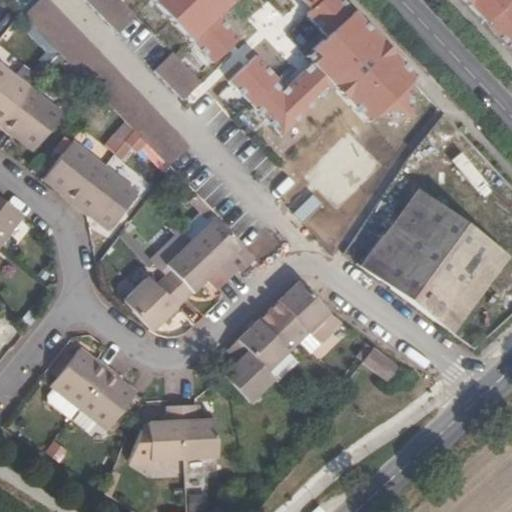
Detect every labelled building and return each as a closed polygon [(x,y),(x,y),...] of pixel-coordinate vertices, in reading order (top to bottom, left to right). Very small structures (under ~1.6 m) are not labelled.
[(190,148),(45,0),(38,0),(23,14),(171,166),(190,148)] [(137,17),(119,0),(83,0),(118,36),(137,17)] [(153,0),(215,63),(240,38),(219,17),(235,0),(153,0)] [(408,83),(413,79),(411,77),(414,74),(364,17),(362,19),(343,0),(323,0),(314,10),(308,15),(329,36),(316,49),(322,55),(315,62),(286,90),(277,81),(280,78),(259,55),(233,80),(285,134),(335,85),(369,120),(375,114),(393,118),(411,101),(408,83)] [(304,0),(314,10),(323,0),(304,0)] [(511,0),(458,0),(511,55),(511,0)] [(322,55),(316,49),(309,55),(315,62),(322,55)] [(201,84),(173,55),(154,73),(182,103),(201,84)] [(0,126),(32,87),(0,61),(0,126)] [(32,87),(0,126),(0,127),(13,137),(14,135),(33,150),(63,111),(32,87)] [(413,113),(411,101),(393,118),(406,122),(415,124),(413,113)] [(437,144),(451,126),(441,118),(427,137),(437,144)] [(64,193),(61,195),(75,206),(106,167),(73,141),(45,178),(64,193)] [(106,167),(75,206),(87,215),(89,213),(109,228),(138,192),(106,167)] [(206,213),(186,192),(178,200),(198,220),(206,213)] [(0,243),(22,216),(0,199),(0,243)] [(373,279),(433,323),(489,245),(430,202),(393,252),(373,279)] [(210,216),(184,241),(222,281),(233,271),(235,272),(249,259),(237,246),(210,216)] [(174,231),(143,260),(157,274),(181,299),(186,293),(196,284),(202,278),(213,290),(222,281),(184,241),(174,231)] [(146,331),(172,307),(181,299),(157,274),(149,282),(140,274),(115,298),(146,331)] [(207,295),(213,290),(202,278),(196,284),(207,295)] [(294,281),(263,310),(295,344),(306,355),(337,325),(294,281)] [(263,310),(232,340),(271,380),(275,383),(295,364),(285,354),(295,344),(263,310)] [(232,340),(221,351),(232,361),(218,376),(245,406),(271,380),(232,340)] [(52,375),(70,353),(63,348),(46,370),(52,375)] [(104,368),(93,359),(91,361),(74,348),(70,353),(52,375),(46,383),(50,387),(74,407),(104,368)] [(348,360),(353,364),(362,352),(358,348),(348,360)] [(362,352),(353,364),(374,386),(383,374),(362,352)] [(104,368),(74,407),(101,429),(108,419),(125,397),(130,392),(116,380),(117,378),(104,368)] [(44,402),(65,419),(74,407),(50,387),(43,397),(44,402)] [(125,397),(108,419),(114,424),(131,402),(125,397)] [(144,463),(179,462),(177,405),(164,405),(162,405),(162,413),(156,413),(156,421),(143,421),(144,463)] [(177,405),(179,462),(213,462),(211,420),(192,420),(192,405),(190,405),(177,405)] [(45,456),(61,463),(68,448),(52,440),(45,456)]
